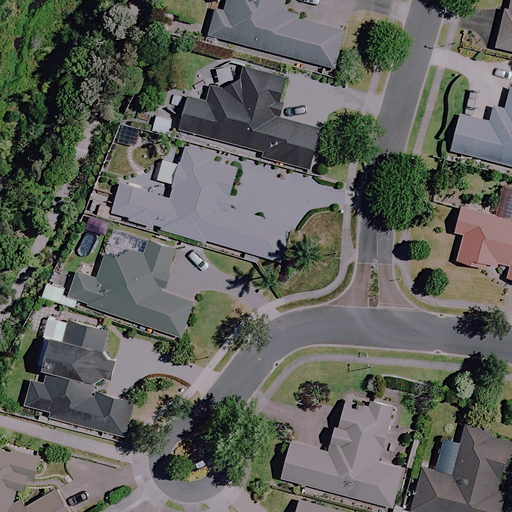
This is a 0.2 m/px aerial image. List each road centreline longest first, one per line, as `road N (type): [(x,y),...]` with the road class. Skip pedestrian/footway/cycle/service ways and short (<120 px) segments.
road 1 (residential): [(423,0),(379,156),(373,326)]
road 2 (residential): [(242,371),(156,452),(158,472),(175,486),(202,487),(223,471)]
road 3 (residential): [(242,371),(261,344),(287,331),(373,326)]
road 4 (residential): [(373,326),(511,344)]
